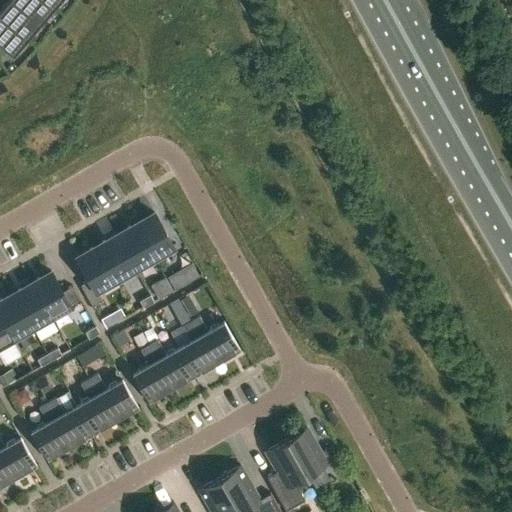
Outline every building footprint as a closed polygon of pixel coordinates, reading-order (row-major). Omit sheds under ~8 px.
[(12,0),(6,0),(0,7),(0,16),(26,38),(39,23),(12,0)] [(43,0),(12,0),(39,23),(52,7),(43,0)] [(0,16),(0,44),(12,54),(26,38),(0,16)] [(153,212),(134,223),(152,256),(172,245),(153,212)] [(134,223),(115,234),(134,267),(152,256),(134,223)] [(115,234),(96,244),(114,278),(134,267),(115,234)] [(114,278),(96,244),(77,255),(89,278),(80,284),(92,305),(102,299),(96,288),(114,278)] [(50,271),(31,282),(49,315),(69,303),(50,271)] [(31,282),(12,292),(31,325),(49,315),(31,282)] [(12,292),(0,299),(0,314),(12,336),(13,335),(31,325),(12,292)] [(150,294),(139,300),(143,307),(154,301),(150,294)] [(182,305),(177,297),(169,302),(173,310),(182,305)] [(111,313),(101,319),(106,328),(116,323),(111,313)] [(12,336),(0,314),(0,348),(15,340),(13,335),(12,336)] [(198,314),(190,319),(215,363),(240,349),(222,319),(206,328),(198,314)] [(215,363),(190,319),(181,324),(189,338),(177,345),(194,375),(215,363)] [(95,325),(84,331),(88,338),(99,332),(95,325)] [(343,350),(363,342),(360,333),(340,342),(343,350)] [(157,338),(148,343),(173,387),(194,375),(177,345),(165,352),(157,338)] [(374,342),(347,354),(360,381),(387,368),(374,342)] [(131,371),(148,401),(173,387),(148,343),(139,348),(147,362),(131,371)] [(57,347),(46,353),(50,360),(61,354),(57,347)] [(85,350),(76,355),(82,365),(91,361),(85,350)] [(46,353),(36,358),(40,365),(50,360),(46,353)] [(88,377),(113,421),(138,407),(121,378),(105,387),(97,373),(88,377)] [(95,432),(98,430),(113,421),(88,377),(80,383),(88,397),(75,404),(92,433),(95,432)] [(383,384),(372,389),(388,426),(400,421),(383,384)] [(21,386),(9,393),(16,405),(28,399),(21,386)] [(46,401),(71,445),(86,436),(90,435),(92,433),(75,404),(63,411),(55,397),(46,401)] [(29,429),(46,459),(71,445),(46,401),(37,406),(45,420),(29,429)] [(339,415),(318,426),(327,443),(348,432),(339,415)] [(255,433),(236,441),(240,453),(284,436),(277,419),(253,428),(255,433)] [(285,438),(310,481),(306,473),(326,462),(326,461),(334,457),(328,446),(320,451),(306,427),(285,438)] [(3,445),(0,438),(0,459),(11,479),(26,471),(30,468),(36,465),(19,435),(3,445)] [(304,499),(298,488),(310,481),(285,438),(265,450),(276,470),(266,475),(285,510),(304,499)] [(414,444),(396,454),(406,472),(424,461),(414,444)] [(0,485),(11,479),(0,459),(0,485)] [(240,464),(219,476),(239,511),(247,511),(253,509),(254,511),(280,511),(269,492),(258,498),(240,464)] [(239,511),(219,476),(198,488),(211,511),(239,511)] [(155,511),(178,511),(173,502),(155,511)]
